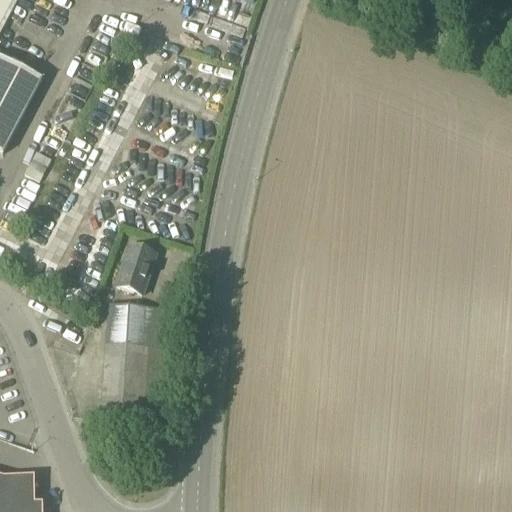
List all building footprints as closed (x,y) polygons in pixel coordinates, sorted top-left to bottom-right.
[(0,156),(1,157),(39,84),(0,63),(0,156)] [(52,168),(55,160),(38,154),(35,162),(52,168)] [(31,168),(27,178),(44,183),(47,173),(31,168)] [(141,300),(155,259),(129,251),(115,291),(141,300)] [(168,434),(169,418),(163,417),(170,315),(108,310),(101,413),(151,417),(150,434),(168,434)] [(1,486),(0,485),(0,511),(42,511),(42,507),(34,507),(34,486),(1,486)]
